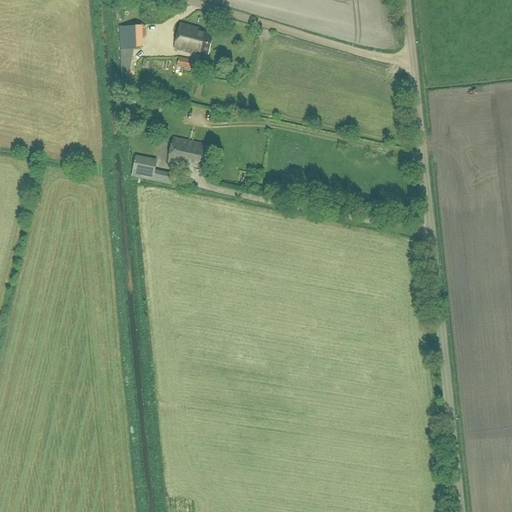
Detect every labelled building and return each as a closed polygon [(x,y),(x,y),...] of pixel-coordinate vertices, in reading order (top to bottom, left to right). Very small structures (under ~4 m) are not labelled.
[(129,75),(133,54),(133,48),(158,47),(156,26),(144,27),(143,18),(113,19),(115,28),(119,28),(120,49),(121,73),(129,75)] [(212,36),(198,32),(199,29),(180,24),(174,50),(199,55),(199,53),(208,55),(212,36)] [(192,69),(194,61),(179,57),(176,66),(192,69)] [(190,169),(191,166),(204,168),(208,148),(207,147),(207,144),(175,138),(169,164),(190,169)] [(133,176),(152,180),(154,172),(156,164),(136,160),(133,176)]
